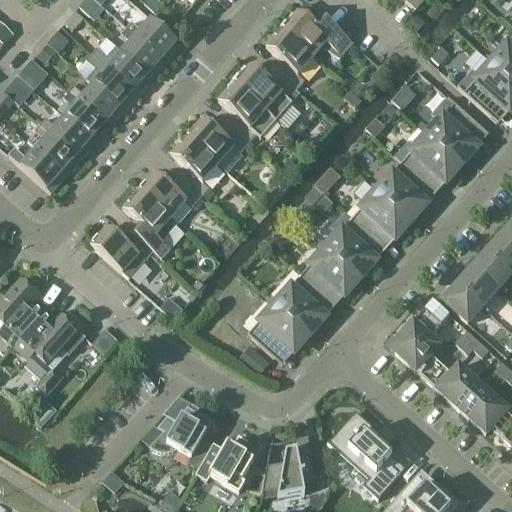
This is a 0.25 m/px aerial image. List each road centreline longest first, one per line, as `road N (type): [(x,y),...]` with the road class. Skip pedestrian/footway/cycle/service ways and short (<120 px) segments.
road 1 (residential): [(41,253),(269,0)]
road 2 (residential): [(338,357),(511,155)]
road 3 (residential): [(338,357),(511,511)]
road 4 (residential): [(192,373),(255,406),(279,409),(338,357)]
road 5 (residential): [(92,477),(192,373)]
road 6 (residential): [(138,336),(41,253)]
